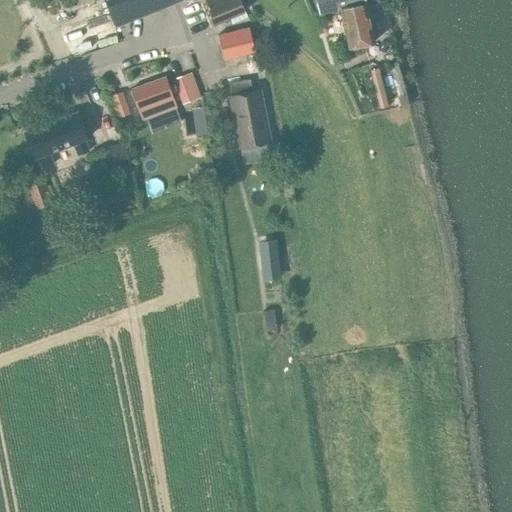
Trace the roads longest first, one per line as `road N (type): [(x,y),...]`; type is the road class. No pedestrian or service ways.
road 1 (track): [(304,0),(370,138),(415,511)]
road 2 (residential): [(0,99),(183,36),(171,8),(192,0)]
